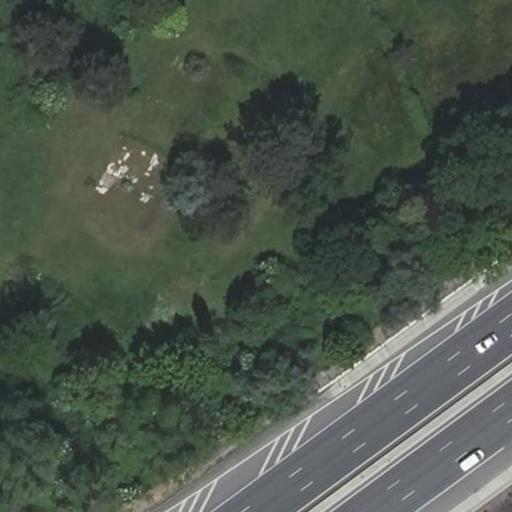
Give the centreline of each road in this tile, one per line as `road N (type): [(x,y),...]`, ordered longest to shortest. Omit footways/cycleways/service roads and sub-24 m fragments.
road 1 (motorway): [(511,331),(265,511)]
road 2 (motorway): [(375,511),(511,411)]
